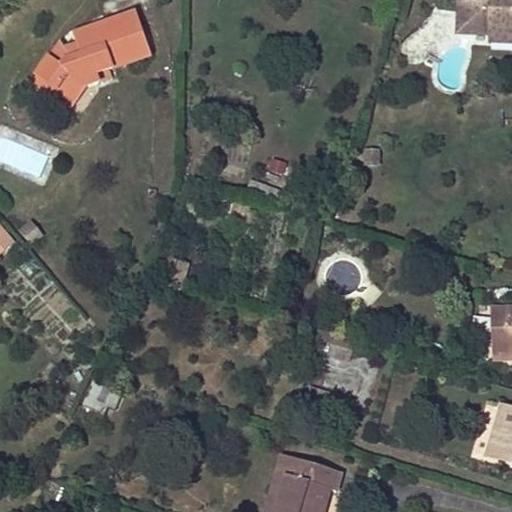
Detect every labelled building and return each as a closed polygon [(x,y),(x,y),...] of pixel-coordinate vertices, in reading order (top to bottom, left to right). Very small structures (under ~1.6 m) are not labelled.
[(511,36),(511,0),(493,0),(496,4),(495,35),(511,36)] [(139,23),(137,15),(108,24),(110,32),(139,23)] [(71,52),(67,49),(63,45),(40,73),(57,87),(60,82),(77,96),(84,86),(99,83),(96,73),(150,57),(139,23),(110,32),(108,24),(78,33),(82,49),(71,52)] [(60,82),(57,87),(40,73),(34,82),(67,108),(71,103),(77,96),(60,82)] [(0,222),(0,258),(18,243),(0,222)] [(511,348),(511,310),(493,312),(497,349),(511,348)] [(314,351),(332,357),(338,338),(320,333),(314,351)] [(351,362),(356,344),(338,338),(332,357),(351,362)] [(499,362),(511,360),(511,348),(497,349),(499,362)] [(511,412),(502,409),(490,446),(507,452),(511,461),(511,412)] [(511,461),(507,452),(490,446),(486,455),(511,463),(511,461)] [(294,459),(283,456),(269,503),(280,507),(294,459)] [(337,493),(343,474),(294,459),(280,507),(269,503),(266,511),(323,511),(330,490),(337,493)]
